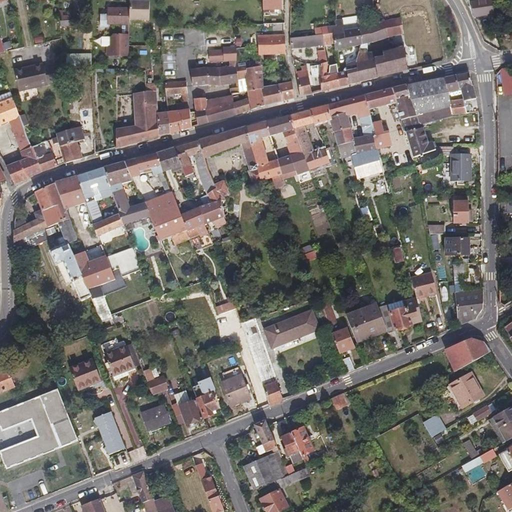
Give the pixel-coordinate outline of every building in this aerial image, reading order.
[(283,10),(282,0),(263,0),(263,10),(283,10)] [(471,2),(474,18),(495,14),(492,0),(481,0),(471,2)] [(149,3),(130,3),(130,8),(130,22),(149,23),(149,3)] [(130,22),(130,8),(109,9),(109,16),(101,16),(101,27),(109,27),(109,25),(120,24),(129,24),(130,24),(130,22)] [(401,17),(379,22),(371,25),(363,27),(362,20),(358,21),(359,28),(362,45),(368,43),(381,40),(404,35),(401,17)] [(362,45),(359,28),(345,30),(343,19),(336,20),(336,26),(329,27),(329,28),(330,33),(333,33),(335,44),(336,50),(362,45)] [(129,24),(120,24),(120,35),(114,35),(112,37),(112,47),(109,48),(109,56),(128,56),(129,24)] [(330,33),(329,28),(316,31),(316,36),(323,35),(330,33)] [(330,33),(323,35),(324,45),(335,44),(333,33),(330,33)] [(286,54),(286,35),(258,37),(259,55),(286,54)] [(291,48),(324,45),(323,35),(316,36),(296,38),(291,38),(291,48)] [(405,46),(404,35),(381,40),(382,48),(383,51),(405,46)] [(381,40),(368,43),(370,51),(382,48),(381,40)] [(374,58),(378,78),(408,70),(405,46),(383,51),(384,56),(374,58)] [(237,61),(236,48),(223,48),(224,51),(210,52),(210,56),(207,56),(207,60),(210,60),(210,62),(237,61)] [(378,78),(374,58),(373,52),(368,52),(368,50),(360,49),(356,60),(357,68),(347,71),(350,85),(378,78)] [(319,66),(328,64),(327,62),(326,55),(318,57),(319,65),(319,66)] [(341,87),(350,85),(347,71),(357,68),(356,60),(347,64),(347,67),(344,68),(344,71),(339,72),(338,73),(341,87)] [(236,65),(238,79),(244,78),(246,92),(248,92),(262,88),(263,88),(260,61),(255,62),(256,68),(247,69),(246,63),(236,65)] [(45,66),(44,64),(15,70),(20,92),(59,83),(54,64),(45,66)] [(341,87),(338,73),(337,64),(329,66),(328,66),(328,64),(319,66),(320,77),(321,79),(322,92),(341,87)] [(238,79),(236,65),(219,68),(207,68),(191,70),(193,86),(209,85),(221,85),(238,83),(238,79)] [(313,94),(307,65),(301,67),(301,71),(296,72),(300,97),(313,94)] [(511,93),(511,72),(511,68),(502,69),(507,95),(511,93)] [(464,99),(465,101),(475,99),(469,74),(444,78),(448,92),(462,89),(464,99)] [(266,87),(263,88),(262,88),(266,106),(295,98),(293,82),(282,84),(275,85),(274,78),(268,79),(266,81),(266,87)] [(448,92),(444,78),(405,86),(366,96),(369,109),(395,102),(401,119),(451,107),(450,102),(448,92)] [(148,108),(159,107),(157,83),(152,83),(152,79),(146,79),(147,92),(148,108)] [(169,112),(171,134),(192,128),(187,81),(166,83),(167,95),(183,95),(183,103),(177,103),(177,111),(169,112)] [(266,106),(262,88),(248,92),(249,98),(235,103),(236,114),(250,110),(266,106)] [(448,92),(450,102),(464,99),(462,89),(448,92)] [(0,103),(13,98),(12,94),(11,91),(2,95),(0,95),(0,103)] [(158,113),(159,113),(159,107),(148,108),(147,92),(134,94),(136,126),(126,128),(125,120),(117,119),(117,148),(117,149),(160,137),(158,113)] [(236,114),(235,103),(233,95),(210,100),(212,108),(208,109),(207,99),(194,99),(198,126),(236,114)] [(366,96),(328,106),(332,116),(347,113),(347,116),(358,114),(359,118),(360,118),(370,116),(369,109),(366,96)] [(15,185),(42,173),(32,147),(28,139),(19,115),(13,98),(0,103),(0,125),(2,125),(11,122),(25,160),(17,163),(14,157),(4,161),(15,185)] [(464,99),(450,102),(451,107),(454,114),(468,113),(465,101),(464,99)] [(77,111),(80,127),(83,134),(95,133),(94,106),(77,111)] [(332,116),(328,106),(311,111),(314,123),(315,126),(330,121),(333,133),(334,132),(351,129),(347,116),(347,113),(332,116)] [(454,114),(451,107),(401,119),(414,157),(435,150),(434,146),(436,146),(434,142),(428,144),(422,124),(453,117),(454,114)] [(305,127),(314,123),(311,111),(289,116),(299,148),(301,153),(309,171),(325,165),(330,163),(327,153),(326,151),(314,153),(305,127)] [(171,134),(169,112),(159,113),(158,113),(160,137),(171,134)] [(299,148),(289,116),(266,122),(271,137),(283,133),(290,151),(299,148)] [(370,116),(360,118),(364,138),(374,136),(370,116)] [(371,120),(374,136),(377,148),(385,146),(378,118),(371,120)] [(266,122),(245,128),(250,145),(262,142),(261,139),(271,137),(266,122)] [(83,134),(80,127),(71,130),(57,134),(58,137),(59,143),(62,153),(65,164),(83,159),(77,141),(84,139),(83,134)] [(245,128),(199,142),(204,159),(242,144),(249,167),(251,167),(252,170),(249,172),(253,184),(261,181),(250,145),(245,128)] [(354,140),(351,129),(334,132),(338,146),(344,165),(350,163),(348,157),(352,156),(377,148),(374,136),(364,138),(354,140)] [(47,141),(32,147),(42,173),(59,166),(47,141)] [(208,194),(219,190),(215,185),(207,170),(204,159),(199,142),(175,149),(181,167),(185,177),(189,176),(190,180),(195,178),(187,157),(195,155),(202,178),(208,194)] [(268,164),(262,142),(250,145),(261,181),(272,178),(280,176),(284,175),(279,161),(268,164)] [(454,155),(454,147),(440,147),(439,155),(452,155),(452,181),(471,181),(471,155),(454,155)] [(292,156),(301,153),(299,148),(290,151),(292,156)] [(383,172),(377,148),(352,156),(358,179),(383,172)] [(175,149),(157,155),(164,172),(181,167),(175,149)] [(279,161),(284,175),(291,173),(293,177),(309,171),(301,153),(292,156),(279,161)] [(157,155),(125,163),(131,177),(152,172),(154,176),(159,174),(161,181),(166,179),(164,172),(157,155)] [(133,181),(131,177),(125,163),(104,169),(113,196),(120,214),(125,226),(150,215),(145,204),(130,208),(122,185),(133,181)] [(104,169),(76,177),(91,221),(93,225),(103,221),(93,192),(99,190),(103,200),(113,196),(104,169)] [(280,176),(272,178),(276,189),(283,186),(280,176)] [(91,221),(76,177),(55,184),(65,211),(81,205),(84,212),(82,213),(86,222),(91,221)] [(166,179),(161,181),(167,195),(172,193),(166,179)] [(215,185),(219,190),(223,196),(229,194),(224,182),(215,185)] [(44,230),(58,224),(69,219),(65,211),(55,184),(35,193),(41,209),(44,217),(37,220),(27,224),(26,221),(15,226),(15,230),(14,231),(14,243),(15,243),(44,230)] [(223,196),(219,190),(208,194),(202,198),(205,207),(181,216),(187,231),(203,225),(224,216),(222,202),(226,201),(223,196)] [(187,231),(181,216),(172,193),(167,195),(145,204),(150,215),(161,241),(171,237),(187,231)] [(469,210),(469,196),(453,196),(454,223),(470,223),(472,222),(472,210),(469,210)] [(44,217),(41,209),(35,212),(37,220),(44,217)] [(103,221),(93,225),(97,237),(125,226),(120,214),(103,221)] [(67,244),(69,244),(77,241),(69,219),(58,224),(64,237),(67,244)] [(187,231),(171,237),(175,247),(200,237),(201,239),(209,235),(203,225),(187,231)] [(445,234),(445,225),(429,226),(430,235),(445,234)] [(128,235),(125,226),(97,237),(101,246),(128,235)] [(46,239),(44,230),(15,243),(15,251),(23,248),(24,250),(46,239)] [(89,291),(78,264),(69,244),(67,244),(64,237),(58,239),(60,245),(54,247),(55,249),(50,251),(55,266),(57,266),(66,286),(70,284),(73,290),(76,289),(81,301),(91,296),(89,291)] [(469,255),(469,238),(445,239),(445,256),(469,255)] [(85,261),(77,241),(69,244),(78,264),(85,261)] [(405,262),(401,247),(392,249),(397,264),(405,262)] [(133,248),(106,258),(112,273),(119,269),(123,278),(141,270),(133,248)] [(78,264),(89,291),(101,286),(115,281),(112,273),(106,258),(86,265),(85,261),(78,264)] [(468,275),(468,263),(454,264),(459,327),(477,319),(483,311),(483,290),(482,290),(461,291),(461,277),(468,275)] [(416,295),(417,300),(438,294),(432,273),(411,279),(416,295)] [(113,319),(101,286),(89,291),(91,296),(102,324),(113,319)] [(417,300),(416,295),(379,310),(387,332),(389,335),(415,325),(414,323),(422,320),(417,300)] [(236,309),(234,302),(217,308),(219,315),(236,309)] [(332,310),(329,302),(321,305),(330,331),(339,327),(336,321),(340,319),(336,308),(332,310)] [(357,343),(387,332),(379,310),(377,305),(346,317),(357,343)] [(265,331),(272,348),(319,329),(312,312),(265,331)] [(113,319),(102,324),(105,331),(116,326),(113,319)] [(279,383),(255,319),(241,323),(242,326),(249,347),(253,358),(269,406),(269,407),(282,401),(282,400),(277,384),(279,383)] [(249,347),(242,326),(232,329),(241,351),(249,347)] [(356,349),(348,328),(332,334),(340,355),(356,349)] [(482,342),(471,340),(446,350),(455,373),(490,353),(482,342)] [(105,355),(113,377),(135,368),(127,346),(105,355)] [(350,358),(342,361),(347,373),(355,370),(350,358)] [(70,369),(78,390),(102,381),(94,361),(81,367),(80,365),(70,369)] [(153,395),(167,390),(162,376),(154,378),(150,369),(144,371),(153,395)] [(12,382),(7,371),(0,374),(0,373),(0,393),(14,386),(12,382)] [(446,389),(458,411),(484,397),(472,374),(446,389)] [(241,376),(222,384),(232,407),(251,399),(241,376)] [(194,389),(198,399),(213,394),(216,392),(212,382),(194,389)] [(79,442),(59,390),(0,412),(0,425),(2,432),(32,421),(33,425),(38,437),(0,451),(6,469),(56,450),(79,442)] [(213,394),(198,399),(207,419),(215,416),(213,412),(219,409),(213,394)] [(347,406),(342,395),(332,399),(338,411),(347,406)] [(196,400),(180,407),(186,422),(187,425),(203,418),(196,400)] [(179,404),(173,407),(180,425),(186,422),(180,407),(179,404)] [(495,412),(491,405),(472,415),(472,416),(467,419),(471,426),(491,416),(490,415),(495,412)] [(511,439),(511,406),(490,420),(503,444),(511,439)] [(143,415),(148,430),(170,422),(164,407),(143,415)] [(127,449),(112,413),(96,419),(110,455),(127,449)] [(438,416),(423,424),(432,438),(446,430),(438,416)] [(266,421),(255,426),(266,453),(273,450),(275,454),(279,452),(268,426),(266,421)] [(303,429),(292,434),(302,457),(314,452),(303,429)] [(302,457),(292,434),(291,431),(281,436),(293,464),(303,460),(302,457)] [(478,456),(468,441),(462,445),(471,460),(478,456)] [(511,448),(500,455),(509,472),(511,470),(511,448)] [(497,456),(493,450),(480,457),(484,463),(497,456)] [(290,476),(279,452),(275,454),(250,464),(261,488),(262,488),(290,476)] [(484,463),(480,457),(462,467),(466,473),(484,463)] [(202,463),(195,466),(199,476),(206,473),(202,463)] [(261,488),(250,464),(244,467),(254,491),(261,488)] [(279,490),(311,476),(307,468),(290,476),(262,488),(266,498),(261,500),(266,511),(279,511),(287,508),(279,490)] [(145,511),(158,511),(155,504),(144,472),(132,477),(145,511)] [(208,478),(206,473),(199,476),(212,511),(223,511),(210,478),(208,478)] [(511,484),(503,489),(511,505),(511,484)] [(161,511),(173,508),(169,498),(155,504),(158,511),(161,511)] [(105,511),(101,500),(82,507),(84,511),(105,511)]
